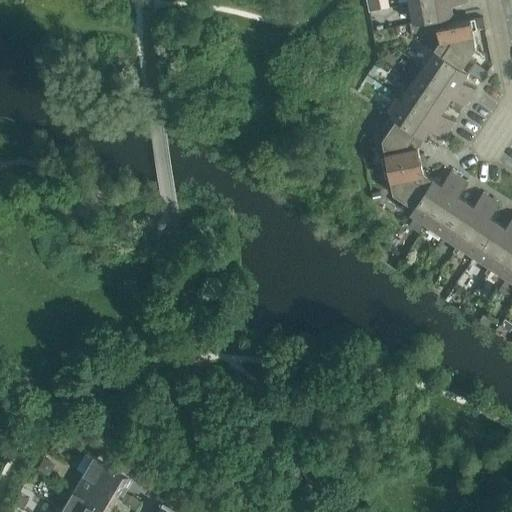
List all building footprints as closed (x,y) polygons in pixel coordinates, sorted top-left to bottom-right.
[(380,0),(368,0),(371,11),(382,9),(380,0)] [(414,23),(454,15),(452,4),(468,1),(467,0),(425,0),(403,5),(403,7),(410,5),(414,23)] [(477,47),(471,19),(434,27),(435,34),(439,33),(441,40),(477,47)] [(475,62),(469,58),(477,47),(441,40),(434,50),(468,73),(475,62)] [(476,89),(463,81),(468,73),(434,50),(424,64),(418,60),(417,61),(471,97),(476,89)] [(452,97),(465,105),(471,97),(417,61),(416,63),(422,68),(413,82),(447,105),(452,97)] [(455,121),(442,112),(447,105),(413,82),(403,96),(397,92),(395,93),(449,129),(455,121)] [(431,128),(444,137),(449,129),(395,93),(394,95),(401,100),(391,114),(426,137),(431,128)] [(424,173),(423,166),(427,165),(424,153),(420,154),(419,146),(426,137),(391,114),(384,124),(390,128),(382,139),(394,194),(405,201),(401,207),(412,214),(434,180),(424,173)] [(451,171),(442,185),(434,180),(412,214),(426,223),(422,228),(424,229),(459,177),(451,171)] [(458,195),(467,182),(459,177),(424,229),(426,231),(429,225),(444,235),(466,201),(458,195)] [(381,191),(372,192),(374,201),(383,200),(381,191)] [(483,193),(474,206),(466,201),(444,235),(458,244),(454,249),(456,251),(491,198),(483,193)] [(490,217),(499,203),(491,198),(456,251),(458,252),(461,247),(476,256),(498,222),(490,217)] [(511,218),(506,227),(498,222),(476,256),(490,266),(486,271),(488,272),(511,235),(511,218)] [(511,235),(488,272),(490,273),(493,268),(507,277),(511,269),(511,235)] [(130,476),(96,455),(85,474),(120,494),(130,476)] [(45,457),(38,468),(49,475),(56,464),(45,457)] [(120,494),(85,474),(74,491),(109,511),(120,494)] [(109,511),(74,491),(64,509),(69,511),(109,511)] [(127,493),(122,502),(129,506),(135,497),(127,493)] [(137,510),(142,502),(135,497),(129,506),(137,510)]
